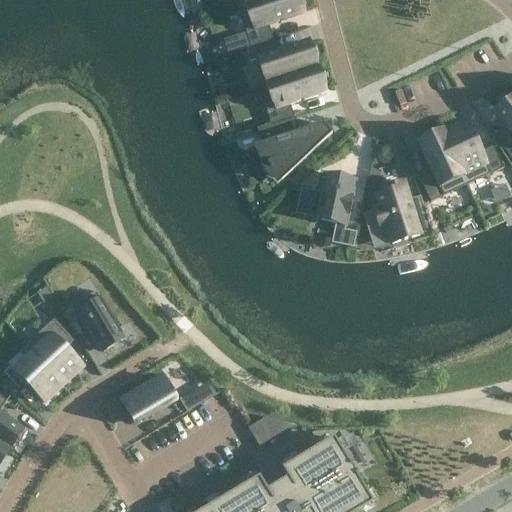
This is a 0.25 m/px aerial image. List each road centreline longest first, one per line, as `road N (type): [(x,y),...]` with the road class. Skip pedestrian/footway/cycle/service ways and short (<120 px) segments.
road 1 (residential): [(511,68),(429,113),(378,126),(346,103),(324,0)]
road 2 (residential): [(5,511),(32,458),(78,404),(129,485)]
road 3 (residential): [(129,485),(236,419)]
